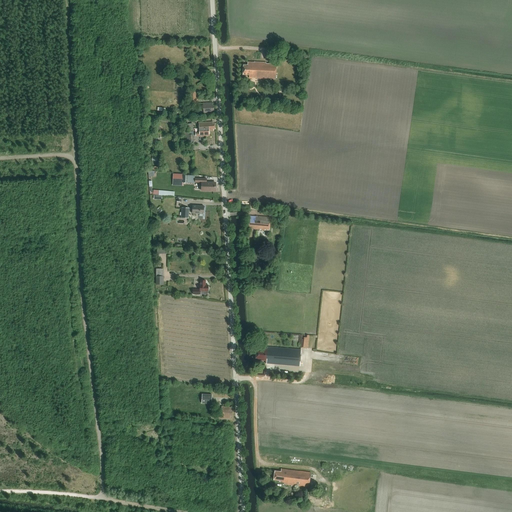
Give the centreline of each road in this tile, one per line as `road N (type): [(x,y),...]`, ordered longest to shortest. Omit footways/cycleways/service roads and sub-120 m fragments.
road 1 (unclassified): [(242,511),(212,0)]
road 2 (track): [(102,499),(76,166),(67,155),(0,158)]
road 3 (track): [(76,166),(66,0)]
road 4 (track): [(163,511),(0,492)]
